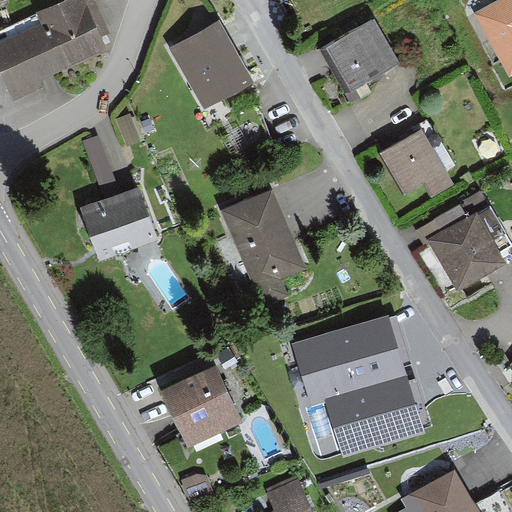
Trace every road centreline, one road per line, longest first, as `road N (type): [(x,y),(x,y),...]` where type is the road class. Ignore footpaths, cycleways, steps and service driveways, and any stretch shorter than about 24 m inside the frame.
road 1 (residential): [(246,0),(397,252),(511,418)]
road 2 (tertiary): [(169,511),(0,231)]
road 3 (residential): [(0,153),(90,105),(113,82),(148,0)]
